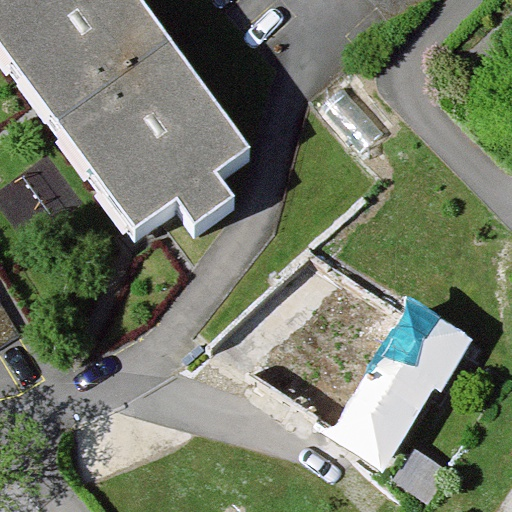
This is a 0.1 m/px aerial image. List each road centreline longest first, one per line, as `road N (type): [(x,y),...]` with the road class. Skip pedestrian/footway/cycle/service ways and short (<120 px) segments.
road 1 (residential): [(0,407),(26,397),(87,398),(120,384),(258,225),(315,0)]
road 2 (residential): [(511,200),(412,106),(404,65),(462,0)]
